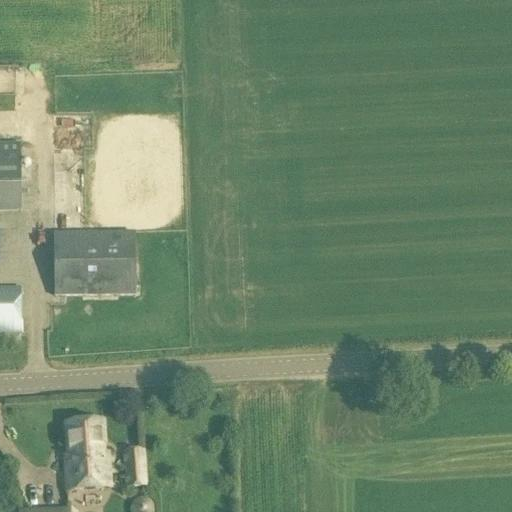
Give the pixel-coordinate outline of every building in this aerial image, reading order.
[(0,214),(21,214),(21,145),(0,145),(0,214)] [(54,299),(135,298),(135,233),(53,234),(54,299)] [(0,331),(21,332),(22,290),(0,289),(0,331)] [(104,455),(102,422),(65,424),(67,456),(63,457),(66,492),(111,489),(108,454),(104,455)] [(126,490),(148,489),(145,451),(123,453),(126,490)]
